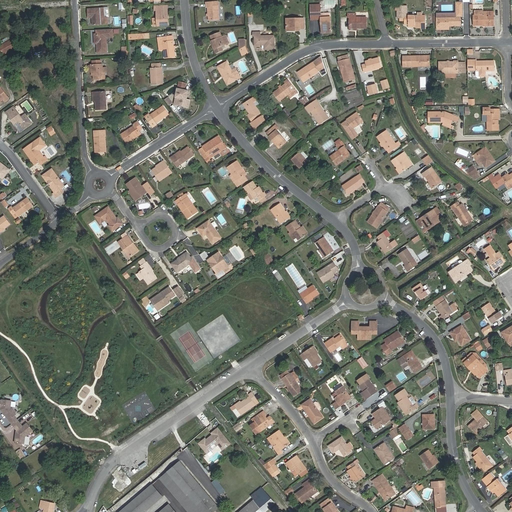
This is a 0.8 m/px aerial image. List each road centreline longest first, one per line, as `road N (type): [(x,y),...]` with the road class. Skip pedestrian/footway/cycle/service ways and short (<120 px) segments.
road 1 (residential): [(249,368),(117,459),(88,504)]
road 2 (residential): [(387,43),(303,52),(217,108)]
road 3 (residential): [(92,175),(74,0)]
road 4 (residential): [(336,221),(277,175),(217,108)]
road 5 (residential): [(217,108),(108,178)]
road 6 (residential): [(450,397),(433,337),(381,298)]
road 7 (residential): [(349,300),(249,368)]
road 8 (residential): [(507,42),(387,43)]
